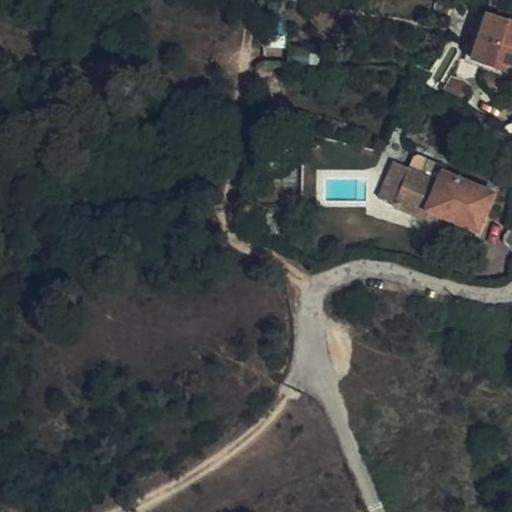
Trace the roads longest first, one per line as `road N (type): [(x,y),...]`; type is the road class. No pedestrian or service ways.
road 1 (residential): [(511,284),(492,291),(389,268),(342,267),(315,286),(307,317),(313,350),(380,511)]
road 2 (track): [(0,35),(38,47),(140,126),(218,200),(233,244),(315,286)]
road 3 (track): [(256,0),(226,223)]
